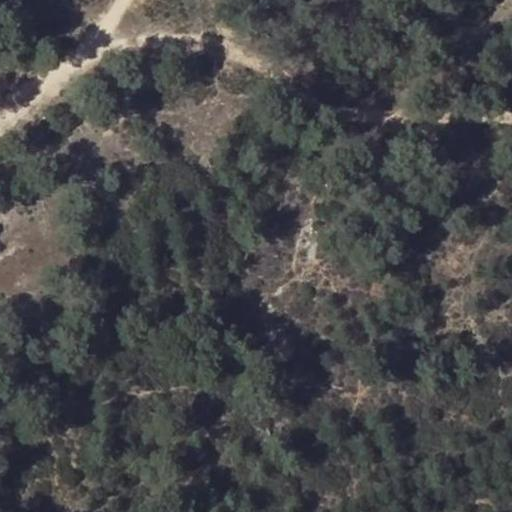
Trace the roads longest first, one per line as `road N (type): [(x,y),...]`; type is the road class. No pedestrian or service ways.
road 1 (track): [(511,105),(492,99),(405,114),(375,110),(238,46),(180,44),(126,23),(102,26)]
road 2 (track): [(0,118),(124,0)]
